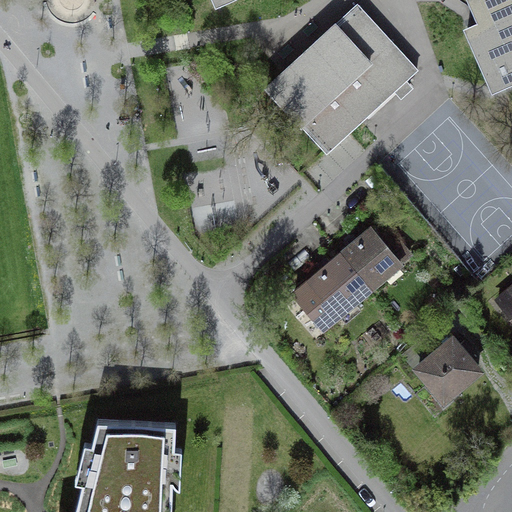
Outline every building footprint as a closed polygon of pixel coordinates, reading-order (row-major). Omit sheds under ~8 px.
[(467,32),(491,86),(511,76),(511,0),(469,0),(476,15),(477,15),(482,25),(467,32)] [(417,69),(357,4),(267,87),(327,151),(417,69)] [(323,265),(356,305),(397,270),(364,231),(323,265)] [(356,305),(323,265),(282,300),(315,339),(356,305)] [(511,289),(500,299),(511,314),(511,289)] [(452,335),(417,365),(444,398),(480,368),(452,335)] [(84,511),(168,511),(173,427),(106,424),(84,511)]
